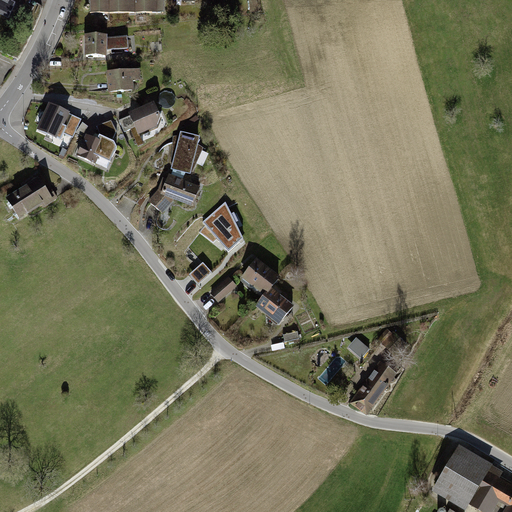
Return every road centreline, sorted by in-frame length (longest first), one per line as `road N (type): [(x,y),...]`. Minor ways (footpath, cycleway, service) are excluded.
road 1 (residential): [(511,463),(454,432),(345,412),(228,353),(104,199),(0,128)]
road 2 (track): [(228,353),(35,511)]
road 3 (residential): [(61,0),(0,109)]
